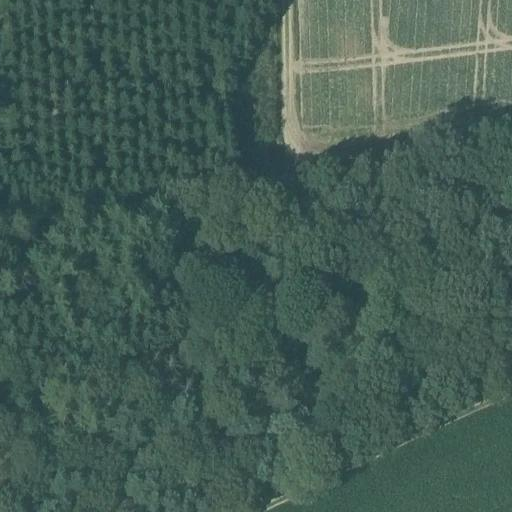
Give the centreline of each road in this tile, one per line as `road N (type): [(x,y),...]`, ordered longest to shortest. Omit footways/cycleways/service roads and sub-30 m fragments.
road 1 (track): [(511,139),(317,167),(283,158),(281,0)]
road 2 (track): [(283,158),(260,176),(67,223),(0,231)]
